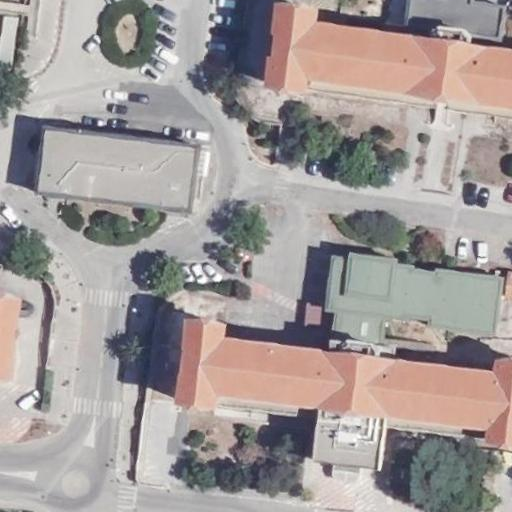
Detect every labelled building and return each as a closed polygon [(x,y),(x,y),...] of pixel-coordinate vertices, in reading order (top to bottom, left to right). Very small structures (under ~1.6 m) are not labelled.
[(389,33),(424,38),(424,37),(438,39),(440,29),(445,25),(449,26),(466,28),(470,29),(474,34),(505,38),(510,3),(489,0),(411,0),(408,23),(391,20),(389,33)] [(308,85),(440,105),(453,107),(511,115),(511,50),(488,47),(488,46),(473,44),(474,34),(470,29),(466,28),(449,26),(445,25),(440,29),(438,39),(424,37),(424,38),(389,33),(316,23),(319,7),(288,3),(284,28),(287,29),(283,57),(281,57),(277,83),(308,87),(308,85)] [(5,16),(0,41),(0,63),(10,65),(19,18),(5,16)] [(192,209),(200,146),(49,127),(41,189),(192,209)] [(304,327),(334,330),(332,351),(346,353),(347,343),(353,338),(357,339),(375,341),(378,341),(383,347),(386,319),(406,321),(407,313),(432,316),(431,323),(496,332),(503,276),(437,267),(437,272),(412,269),(413,264),(397,262),(397,257),(351,251),(350,258),(334,256),(327,305),(307,303),(304,327)] [(0,375),(9,376),(12,351),(10,351),(13,322),(16,323),(19,297),(0,294),(0,375)] [(346,353),(332,351),(331,352),(224,338),(226,322),(196,318),(193,344),(195,344),(192,373),(189,372),(185,398),(216,402),(217,401),(322,415),(316,460),(352,465),(363,467),(385,470),(391,423),(495,437),(495,438),(511,440),(511,359),(505,358),(503,374),(396,360),(396,359),(381,357),(383,347),(378,341),(375,341),(357,339),(353,338),(347,343),(346,353)] [(334,463),(333,471),(337,480),(356,483),(362,475),(363,467),(352,465),(334,463)]
